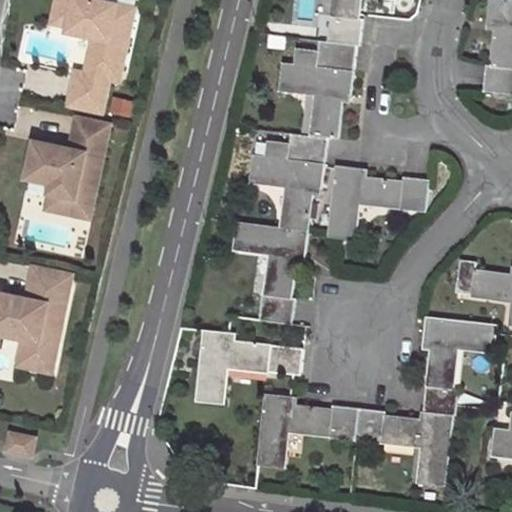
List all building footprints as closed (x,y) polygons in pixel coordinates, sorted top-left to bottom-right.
[(53,0),(53,4),(70,8),(66,27),(65,32),(91,37),(88,48),(107,51),(102,76),(83,73),(73,71),(67,105),(101,112),(108,79),(118,81),(132,7),(97,0),(53,0)] [(336,0),(335,17),(332,17),(329,42),(357,45),(362,45),(364,20),(360,20),(362,0),(336,0)] [(511,0),(491,0),(489,23),(497,24),(496,30),(492,66),(488,66),(486,92),(493,92),(511,93),(511,0)] [(70,8),(53,4),(49,23),(66,27),(70,8)] [(315,136),(330,138),(341,139),(344,103),(352,103),(357,45),(329,42),(321,41),(320,51),(298,49),(296,63),(285,62),(281,90),(319,94),(315,136)] [(107,51),(88,48),(85,62),(83,73),(102,76),(107,51)] [(511,107),(511,93),(493,92),(491,108),(511,109),(511,107)] [(110,124),(76,117),(69,148),(35,141),(30,166),(27,178),(52,183),(49,193),(93,203),(110,124)] [(327,163),(330,138),(315,136),(293,134),(291,143),(269,141),(267,156),(256,154),(252,182),(289,186),(284,228),(310,232),(315,196),(323,196),(327,163)] [(339,166),(330,238),(356,240),(359,203),(404,207),(404,210),(428,212),(432,180),(406,178),(406,181),(369,178),(370,169),(339,166)] [(93,203),(49,193),(46,209),(90,218),(93,203)] [(284,228),(239,223),(236,249),(274,254),(269,295),(265,295),(261,320),(295,324),(298,298),(294,298),(298,263),(307,264),(310,232),(284,228)] [(463,260),(458,293),(511,299),(511,273),(478,269),(479,262),(463,260)] [(73,274),(34,266),(28,294),(27,302),(19,301),(20,297),(0,292),(0,334),(24,339),(23,345),(58,352),(73,274)] [(28,294),(21,292),(20,297),(19,301),(27,302),(28,294)] [(499,325),(428,317),(424,349),(432,350),(425,412),(455,415),(458,416),(459,406),(461,389),(455,389),(460,347),(496,351),(499,325)] [(231,333),(206,331),(198,402),(225,404),(228,368),(294,375),(301,375),(305,349),(231,340),(231,333)] [(58,352),(23,345),(19,365),(54,372),(58,352)] [(268,394),(259,466),(285,469),(289,430),(332,435),(332,438),(357,441),(361,408),(335,406),(334,409),(292,404),(293,396),(268,394)] [(383,442),(425,446),(421,484),(448,487),(455,415),(425,412),(422,411),(421,419),(387,415),(387,411),(361,408),(357,441),(383,444),(383,442)] [(493,455),(511,456),(511,430),(497,429),(493,455)] [(38,437),(13,432),(12,440),(10,449),(34,454),(36,447),(38,437)]
